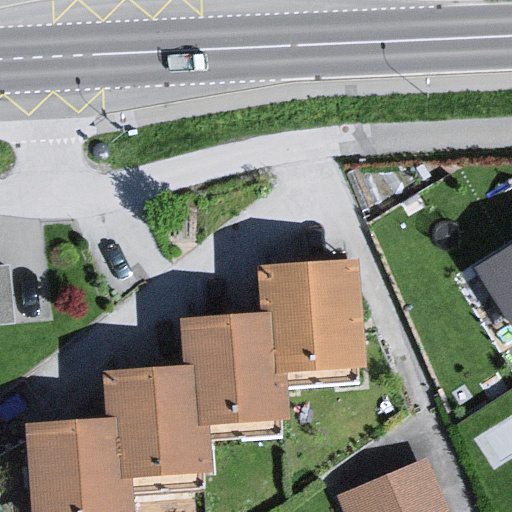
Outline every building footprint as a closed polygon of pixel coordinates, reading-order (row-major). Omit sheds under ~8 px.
[(511,239),(474,263),(511,324),(511,239)] [(265,318),(274,318),(279,380),(289,379),(370,373),(362,264),(261,271),(265,318)] [(12,268),(0,268),(0,327),(17,326),(12,268)] [(183,324),(186,371),(199,370),(203,429),(209,428),(292,423),(289,379),(279,380),(274,318),(265,318),(183,324)] [(108,426),(119,425),(123,483),(132,482),(212,477),(209,428),(203,429),(199,370),(186,371),(104,376),(108,426)] [(108,426),(30,431),(34,511),(134,511),(132,482),(123,483),(119,425),(108,426)] [(447,511),(428,464),(343,499),(348,511),(447,511)]
